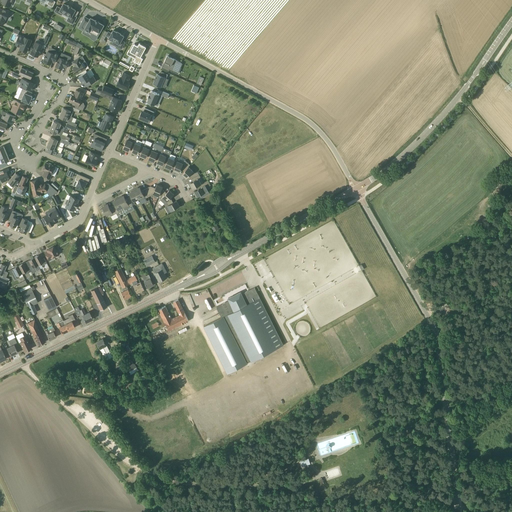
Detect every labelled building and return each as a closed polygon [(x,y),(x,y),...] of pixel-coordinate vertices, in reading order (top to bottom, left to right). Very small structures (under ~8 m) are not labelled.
[(75,10),(64,3),(61,8),(57,7),(55,11),(70,19),(69,22),(73,24),(77,17),(73,15),(75,10)] [(9,11),(3,9),(0,8),(0,23),(3,25),(6,19),(9,11)] [(97,36),(103,25),(91,18),(90,19),(85,17),(79,27),(84,30),(85,29),(92,33),(90,37),(91,38),(94,40),(95,39),(97,36)] [(121,49),(125,42),(121,40),(124,36),(113,30),(111,33),(109,32),(107,36),(109,37),(109,38),(115,42),(114,43),(118,45),(117,47),(121,49)] [(25,37),(19,35),(15,45),(22,48),(22,50),(27,52),(32,40),(25,37)] [(36,42),(34,45),(32,45),(30,49),(32,50),(31,54),(38,57),(43,45),(36,42)] [(138,46),(134,44),(130,51),(137,55),(134,61),(140,65),(143,59),(140,57),(146,47),(139,43),(138,46)] [(51,64),(52,61),(55,63),(59,54),(55,53),(55,54),(48,51),(44,61),(51,64)] [(62,53),(60,57),(56,66),(62,69),(63,66),(67,68),(70,61),(69,61),(71,57),(62,53)] [(182,63),(173,58),(167,56),(166,59),(164,63),(165,63),(162,68),(168,71),(169,70),(178,74),(178,73),(177,73),(182,63)] [(79,58),(73,62),(75,66),(73,68),(74,69),(73,69),(75,72),(76,72),(76,73),(88,66),(82,57),(79,59),(79,58)] [(31,79),(34,73),(28,70),(27,69),(26,69),(22,67),(19,74),(20,74),(31,79)] [(91,70),(87,72),(87,71),(79,76),(83,84),(83,83),(86,87),(96,81),(93,76),(94,75),(91,70)] [(156,77),(155,77),(156,77),(155,80),(155,79),(154,80),(155,80),(153,84),(161,87),(165,78),(166,78),(168,74),(161,71),(160,75),(157,74),(156,77)] [(128,81),(128,79),(129,80),(130,75),(123,72),(121,78),(120,78),(117,85),(120,87),(120,88),(122,89),(123,88),(127,90),(130,82),(128,81)] [(36,85),(35,84),(22,78),(20,82),(17,80),(16,84),(21,86),(32,90),(33,87),(35,87),(36,85)] [(114,89),(104,85),(101,92),(111,96),(114,89)] [(23,88),(18,99),(29,103),(32,96),(31,95),(32,93),(23,88)] [(82,98),(84,93),(76,90),(74,95),(73,94),(70,101),(73,103),(72,104),(76,106),(75,108),(80,110),(82,111),(85,106),(84,103),(80,102),(82,98)] [(147,102),(155,105),(159,94),(151,91),(152,91),(150,95),(149,94),(147,98),(148,98),(149,98),(147,102)] [(122,100),(114,97),(110,104),(112,105),(110,109),(118,112),(120,106),(119,106),(122,100)] [(16,100),(11,111),(20,115),(22,110),(23,110),(26,104),(16,100)] [(61,112),(71,116),(72,114),(70,113),(71,111),(63,107),(61,112)] [(143,113),(141,112),(139,118),(144,120),(144,121),(148,123),(151,115),(152,115),(154,111),(145,107),(145,108),(143,113)] [(7,112),(6,116),(3,115),(2,118),(13,122),(14,120),(15,121),(15,120),(16,118),(16,116),(7,112)] [(71,116),(61,112),(59,117),(67,120),(68,121),(67,123),(76,127),(77,124),(71,122),(73,117),(71,116)] [(113,117),(106,113),(100,128),(107,131),(113,117)] [(61,125),(61,124),(54,121),(52,125),(64,131),(65,128),(63,127),(64,126),(61,125)] [(50,130),(59,134),(58,137),(69,141),(70,138),(62,134),(64,131),(52,125),(50,130)] [(107,139),(95,133),(93,138),(91,137),(89,141),(92,142),(90,146),(102,151),(107,139)] [(55,139),(51,137),(49,142),(59,146),(61,142),(68,145),(70,142),(69,141),(58,137),(56,136),(55,139)] [(136,140),(131,138),(131,139),(128,138),(126,141),(126,140),(124,144),(124,145),(123,148),(124,149),(123,149),(127,151),(127,150),(129,151),(131,146),(133,147),(135,143),(136,140)] [(49,148),(47,151),(60,157),(60,155),(61,153),(57,151),(59,146),(49,142),(46,146),(48,147),(47,148),(49,148)] [(142,143),(140,145),(135,143),(133,147),(131,152),(132,152),(132,153),(135,154),(137,154),(139,149),(142,150),(145,144),(142,143)] [(150,154),(153,148),(150,146),(151,146),(145,143),(145,144),(142,150),(140,156),(144,158),(144,157),(145,158),(148,153),(150,154)] [(159,158),(160,154),(161,151),(156,149),(156,150),(153,148),(150,154),(148,159),(149,159),(148,160),(152,162),(152,161),(154,162),(156,156),(159,158)] [(91,151),(88,156),(85,162),(95,166),(98,160),(97,160),(99,155),(91,151)] [(169,158),(170,155),(165,153),(163,155),(160,154),(159,158),(157,163),(157,164),(160,165),(161,164),(162,165),(164,160),(167,161),(169,158)] [(176,165),(178,159),(178,158),(175,157),(174,160),(169,158),(167,161),(165,166),(166,167),(165,167),(169,169),(169,168),(171,169),(173,164),(176,165)] [(188,162),(185,160),(183,162),(178,159),(176,165),(173,170),(174,170),(174,171),(177,172),(179,172),(182,166),(183,168),(188,162)] [(59,168),(56,167),(52,165),(52,164),(50,163),(48,163),(46,162),(42,171),(44,172),(43,176),(50,179),(52,175),(55,176),(59,168)] [(188,167),(190,165),(188,162),(183,168),(185,170),(182,174),(182,175),(184,177),(185,177),(186,178),(193,171),(188,167)] [(8,174),(10,173),(8,168),(0,170),(0,176),(2,182),(6,181),(5,179),(9,177),(8,174)] [(18,180),(17,179),(20,176),(16,172),(8,182),(13,186),(18,180)] [(78,174),(73,185),(79,187),(79,188),(81,189),(81,188),(84,189),(86,184),(87,184),(90,179),(78,174)] [(201,177),(199,175),(193,178),(194,180),(190,183),(190,185),(191,188),(192,188),(197,186),(201,184),(198,179),(201,177)] [(15,195),(16,195),(17,196),(23,196),(27,186),(25,185),(28,178),(23,176),(18,187),(15,193),(15,195)] [(493,185),(497,188),(499,191),(505,185),(500,179),(494,185),(493,185)] [(40,192),(46,191),(45,184),(39,185),(38,180),(31,181),(34,196),(41,194),(40,192)] [(205,188),(211,185),(208,180),(201,184),(197,186),(199,188),(194,191),(195,193),(194,193),(196,196),(197,196),(200,195),(201,195),(204,193),(207,191),(205,188)] [(159,196),(161,190),(162,187),(162,186),(159,184),(158,185),(157,184),(155,190),(150,188),(145,191),(148,197),(151,195),(155,197),(156,194),(159,196)] [(134,189),(139,198),(141,204),(146,201),(145,198),(148,197),(145,191),(142,192),(140,187),(138,188),(138,187),(134,189)] [(129,199),(132,205),(135,204),(134,201),(139,198),(134,189),(130,191),(131,192),(129,193),(132,198),(129,199)] [(174,194),(173,194),(174,193),(171,190),(170,191),(169,190),(165,194),(161,190),(159,196),(158,197),(161,199),(160,200),(165,204),(169,199),(174,194)] [(60,204),(55,194),(52,196),(57,206),(60,204)] [(118,198),(123,207),(124,209),(132,205),(129,199),(126,200),(124,195),(122,196),(118,198)] [(77,203),(79,200),(70,196),(68,200),(67,200),(66,203),(67,204),(65,207),(74,211),(75,208),(77,208),(78,204),(77,203)] [(113,207),(116,213),(119,219),(121,217),(120,215),(119,212),(121,211),(120,208),(123,207),(118,198),(114,200),(115,200),(113,201),(116,206),(113,207)] [(169,199),(165,204),(164,204),(165,207),(168,213),(176,209),(176,208),(179,206),(179,205),(180,205),(178,202),(177,202),(176,201),(171,203),(169,199)] [(113,207),(110,209),(108,204),(106,205),(106,204),(103,206),(102,207),(104,210),(103,210),(105,214),(106,214),(107,215),(112,212),(113,215),(116,213),(113,207)] [(7,208),(2,206),(0,209),(0,216),(0,217),(0,220),(5,222),(8,214),(5,213),(7,208)] [(53,222),(60,217),(55,208),(45,213),(46,215),(44,216),(48,224),(49,224),(50,227),(54,225),(53,222)] [(16,218),(18,214),(12,212),(9,220),(11,221),(10,224),(16,227),(19,219),(16,218)] [(27,223),(28,220),(23,218),(19,226),(22,227),(21,230),(27,233),(27,232),(30,225),(27,223)] [(219,228),(217,223),(211,226),(214,231),(219,228)] [(57,250),(56,250),(53,246),(49,249),(50,250),(44,253),(48,261),(52,259),(51,258),(59,254),(57,250)] [(44,258),(41,259),(39,255),(34,257),(38,265),(41,264),(42,266),(47,263),(44,258)] [(152,256),(143,260),(147,266),(155,262),(152,256)] [(38,265),(34,257),(33,258),(32,257),(30,258),(31,259),(28,260),(31,265),(28,266),(31,271),(35,269),(36,271),(40,269),(38,265)] [(1,263),(0,265),(0,282),(8,285),(10,281),(7,280),(2,277),(6,266),(1,263)] [(31,271),(28,266),(25,268),(23,263),(18,265),(22,273),(25,272),(26,274),(29,272),(31,271)] [(15,280),(20,277),(19,275),(22,273),(18,265),(17,266),(16,265),(14,266),(15,267),(12,268),(15,273),(12,274),(15,280)] [(159,266),(153,269),(159,281),(166,278),(159,266)] [(121,268),(115,271),(123,287),(122,287),(124,291),(122,292),(125,298),(131,295),(126,285),(129,284),(121,268)] [(151,278),(149,275),(146,276),(145,273),(144,272),(141,274),(143,278),(144,281),(147,287),(154,284),(151,278)] [(72,276),(78,286),(82,284),(81,282),(79,283),(75,274),(72,276)] [(136,281),(137,280),(135,276),(127,279),(130,284),(132,283),(134,285),(134,286),(137,292),(144,289),(140,282),(138,284),(136,281)] [(19,289),(21,292),(28,307),(31,315),(37,312),(33,304),(38,302),(32,290),(30,287),(29,284),(19,289)] [(74,285),(64,290),(66,293),(76,288),(74,285)] [(100,286),(91,290),(97,303),(103,301),(100,295),(103,293),(100,286)] [(260,298),(255,287),(248,290),(245,292),(245,293),(241,295),(241,293),(229,299),(230,301),(226,303),(226,302),(216,306),(222,317),(204,326),(227,373),(247,363),(247,362),(251,360),(252,361),(277,348),(277,347),(283,344),(260,298)] [(277,291),(270,295),(274,302),(281,298),(277,291)] [(51,296),(43,300),(49,311),(56,307),(51,296)] [(162,317),(168,330),(179,325),(188,320),(182,307),(178,299),(173,302),(180,315),(172,319),(165,306),(158,309),(160,312),(159,313),(158,314),(158,315),(159,317),(160,317),(161,317),(162,317)] [(107,307),(104,300),(103,301),(97,303),(101,310),(107,307)] [(89,312),(85,314),(82,308),(79,310),(77,306),(73,308),(77,315),(80,313),(85,322),(92,318),(89,312)] [(47,313),(46,313),(49,318),(57,314),(59,317),(61,316),(57,308),(56,309),(47,313)] [(72,314),(68,316),(69,318),(63,321),(68,330),(75,327),(72,321),(75,320),(72,314)] [(18,315),(14,317),(19,327),(24,325),(18,315)] [(34,320),(27,323),(38,345),(45,342),(34,320)] [(63,320),(59,322),(57,324),(58,327),(62,334),(68,330),(63,321),(63,320)] [(53,332),(55,331),(53,327),(48,330),(48,329),(45,331),(49,340),(55,337),(53,332)] [(21,342),(20,342),(24,352),(31,348),(25,336),(20,338),(21,342)] [(14,338),(9,340),(11,346),(6,348),(10,356),(17,352),(14,345),(17,343),(14,338)] [(106,345),(110,343),(108,341),(105,342),(103,338),(97,342),(100,348),(103,347),(105,351),(102,353),(104,356),(105,356),(106,357),(111,355),(106,345)] [(126,367),(128,371),(128,372),(129,371),(137,367),(134,363),(131,365),(126,367)] [(322,455),(336,450),(333,439),(327,441),(328,444),(324,445),(326,452),(321,453),(322,455)] [(309,458),(306,459),(306,458),(306,456),(306,453),(306,449),(304,449),(303,452),(303,455),(302,457),(303,460),(300,460),(302,466),(304,465),(306,467),(307,469),(309,471),(310,472),(312,474),(314,472),(312,470),(311,469),(309,467),(308,465),(308,464),(310,463),(309,458)]
